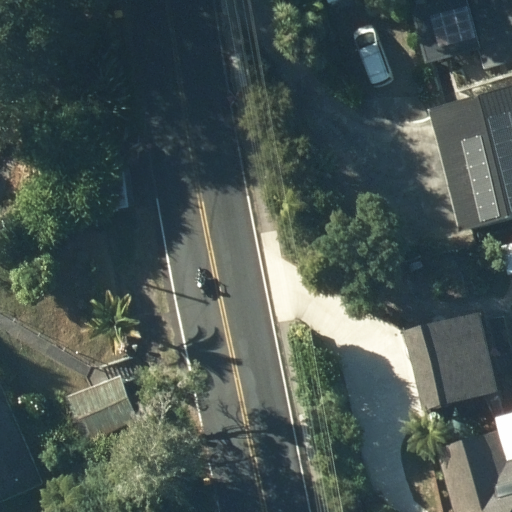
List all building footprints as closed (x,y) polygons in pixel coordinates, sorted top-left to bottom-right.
[(496,43),(501,58),(511,55),(511,0),(419,0),(434,59),(496,43)] [(511,78),(445,96),(477,219),(511,210),(511,78)] [(108,158),(113,205),(143,202),(137,154),(108,158)] [(424,317),(443,399),(511,383),(511,298),(424,317)] [(65,397),(82,442),(150,416),(133,372),(65,397)] [(511,511),(511,425),(454,439),(470,511),(511,511)] [(0,487),(10,483),(0,459),(0,487)]
